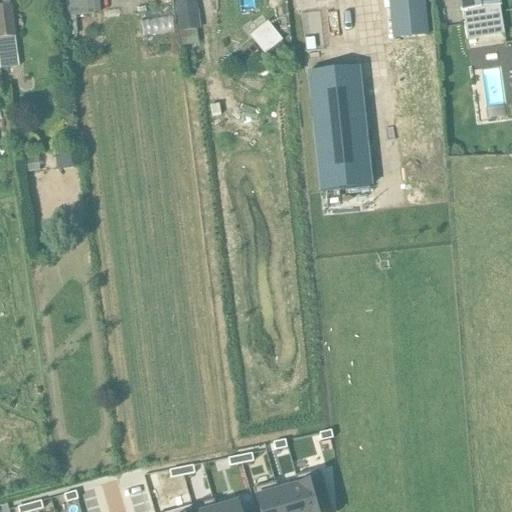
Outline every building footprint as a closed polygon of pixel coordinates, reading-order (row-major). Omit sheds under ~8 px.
[(59,0),(61,17),(100,13),(98,0),(59,0)] [(196,0),(173,0),(176,15),(197,12),(196,0)] [(386,0),(389,36),(425,35),(423,0),(386,0)] [(498,0),(459,0),(463,24),(465,38),(503,32),(501,18),(498,0)] [(11,6),(0,7),(0,69),(17,68),(14,37),(15,37),(11,6)] [(319,11),(302,13),(305,50),(323,48),(319,11)] [(435,110),(428,43),(400,46),(407,113),(435,110)] [(359,70),(307,75),(319,195),(371,189),(359,70)] [(73,170),(72,157),(56,159),(57,172),(73,170)] [(330,431),(319,434),(320,441),(332,439),(330,431)] [(285,440),(273,443),(274,451),(286,448),(285,440)] [(251,454),(239,457),(241,464),(253,462),(251,454)] [(239,457),(228,459),(229,467),(241,464),(239,457)] [(192,466),(181,469),(182,477),(194,474),(192,466)] [(181,469),(169,471),(170,479),(182,477),(181,469)] [(317,470),(294,477),(297,486),(304,511),(328,511),(319,480),(317,470)] [(275,482),(273,483),(281,511),(304,511),(297,486),(278,491),(275,482)] [(281,511),(273,483),(253,489),(255,498),(259,511),(281,511)] [(75,492),(64,496),(66,503),(77,500),(75,493),(75,492)] [(213,500),(192,506),(193,511),(216,511),(216,509),(213,500)] [(40,502),(29,505),(30,511),(33,511),(42,509),(40,502)] [(238,511),(236,503),(216,509),(216,511),(238,511)]
